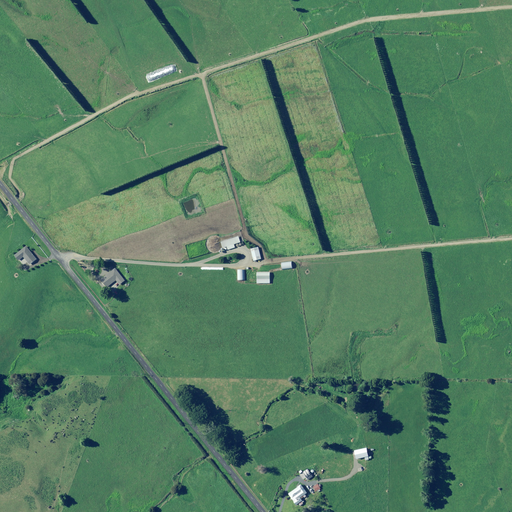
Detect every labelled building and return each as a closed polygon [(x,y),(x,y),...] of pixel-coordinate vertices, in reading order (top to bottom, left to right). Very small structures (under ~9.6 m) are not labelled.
[(241,242),(239,237),(221,242),(222,248),(227,247),(228,250),(235,248),(234,244),(241,242)] [(37,260),(27,247),(15,256),(18,261),(23,257),(30,265),(37,260)] [(261,259),(258,247),(251,249),(254,261),(261,259)] [(113,270),(111,272),(101,280),(107,288),(116,281),(119,285),(125,281),(115,268),(113,270)] [(270,283),(270,272),(257,272),(257,283),(270,283)] [(368,456),(367,448),(355,451),(356,459),(368,456)] [(304,503),(300,498),(303,496),(305,498),(307,496),(305,495),(307,493),(301,485),(288,494),(294,502),(296,505),(298,504),(300,506),(304,503)]
